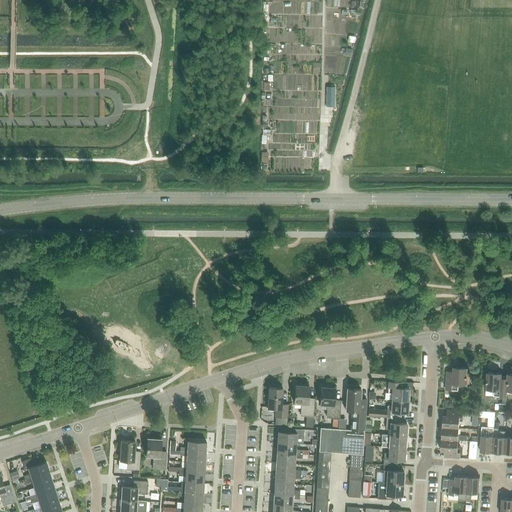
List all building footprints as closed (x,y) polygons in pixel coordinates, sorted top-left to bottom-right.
[(326,86),(326,107),(334,107),(334,87),(326,86)] [(282,88),(281,104),(289,104),(290,88),(282,88)] [(285,117),(285,104),(276,104),(276,116),(285,117)] [(264,138),(273,139),(273,129),(264,128),(264,138)] [(468,368),(453,367),(453,371),(447,371),(445,389),(458,390),(459,384),(467,385),(468,368)] [(487,372),(486,389),(494,390),(494,396),(506,397),(507,391),(506,391),(507,378),(501,378),(501,376),(501,373),(487,372)] [(392,400),(408,401),(409,388),(402,388),(402,382),(389,381),(388,393),(392,393),(392,400)] [(301,415),(306,416),(305,427),(312,427),(313,416),(314,399),(308,398),(309,386),(295,385),(294,403),(301,403),(301,415)] [(275,416),(275,424),(286,425),(287,417),(288,405),(281,404),(283,388),(269,387),(267,407),(275,408),(275,416)] [(326,417),(339,418),(340,401),(334,400),(335,388),(321,387),(320,405),(327,405),(326,417)] [(347,388),(345,410),(351,411),(350,430),(364,430),(365,415),(366,399),(360,399),(361,389),(347,388)] [(408,401),(392,400),(391,405),(387,405),(387,410),(368,409),(368,416),(386,417),(400,418),(400,413),(407,413),(408,401)] [(443,414),(443,427),(459,428),(459,421),(463,421),(463,410),(447,409),(447,415),(443,414)] [(481,411),(481,413),(482,414),(482,417),(488,417),(487,427),(493,427),(494,418),(495,412),(481,411)] [(386,417),(385,428),(390,429),(389,435),(406,436),(407,424),(399,423),(400,418),(386,417)] [(493,427),(489,427),(488,427),(482,426),(480,451),(492,452),(494,427),(493,427)] [(341,453),(342,429),(321,427),(319,451),(331,452),(341,453)] [(459,428),(443,427),(442,439),(458,440),(467,440),(467,436),(458,435),(459,428)] [(494,427),(492,452),(504,453),(506,431),(498,431),(499,428),(494,427)] [(278,432),(277,442),(296,444),(303,444),(304,429),(293,429),(280,428),(280,432),(278,432)] [(342,429),(341,453),(350,453),(362,454),(363,445),(364,432),(364,430),(350,430),(342,429)] [(381,442),(381,447),(388,447),(405,449),(406,436),(389,435),(389,443),(381,442)] [(165,469),(166,452),(160,451),(161,439),(147,438),(146,456),(153,456),(153,468),(165,469)] [(458,440),(442,439),(441,451),(444,452),(444,457),(460,458),(461,447),(457,447),(458,440)] [(119,440),(118,450),(120,450),(119,460),(119,468),(126,469),(139,470),(140,456),(134,456),(134,451),(135,441),(121,440),(119,440)] [(180,451),(205,453),(206,442),(187,441),(187,447),(180,447),(180,451)] [(277,442),(276,453),(301,454),(302,450),(295,449),(296,444),(277,442)] [(383,459),(383,465),(397,466),(397,460),(404,461),(405,449),(388,447),(388,453),(384,453),(383,459)] [(205,453),(180,451),(180,452),(170,451),(169,454),(186,456),(186,462),(205,463),(205,453)] [(319,451),(316,488),(328,488),(331,452),(319,451)] [(276,453),(276,463),(295,464),(295,458),(302,458),(302,454),(276,453)] [(350,453),(349,478),(361,479),(362,454),(350,453)] [(25,479),(49,472),(46,462),(40,464),(37,456),(22,461),(24,469),(28,468),(30,473),(23,476),(17,478),(18,482),(25,479)] [(205,463),(186,462),(185,468),(179,467),(178,471),(204,473),(205,463)] [(276,463),(275,473),(301,475),(301,470),(294,470),(295,464),(276,463)] [(382,482),(382,483),(386,483),(403,485),(403,471),(396,471),(397,466),(383,465),(383,470),(382,472),(382,482)] [(204,473),(178,471),(178,475),(185,476),(185,482),(203,483),(204,473)] [(49,472),(25,479),(26,483),(33,481),(34,487),(52,482),(49,472)] [(275,473),(274,483),(293,484),(294,478),(300,478),(301,475),(275,473)] [(0,496),(3,505),(15,501),(10,485),(4,487),(0,474),(0,496)] [(448,497),(448,500),(458,500),(466,501),(467,476),(455,475),(455,479),(449,479),(448,495),(448,497)] [(467,476),(466,501),(470,501),(471,493),(479,493),(480,477),(467,476)] [(361,479),(349,478),(347,497),(359,498),(361,479)] [(136,500),(136,493),(146,494),(147,481),(133,480),(132,487),(122,486),(121,499),(136,500)] [(52,482),(34,487),(36,493),(30,495),(31,499),(55,491),(52,482)] [(168,486),(167,491),(177,492),(203,493),(203,483),(185,482),(181,482),(181,487),(168,486)] [(274,483),(274,493),(299,495),(300,491),(293,490),(293,484),(274,483)] [(378,489),(377,499),(385,499),(386,495),(393,496),(402,496),(403,485),(386,483),(386,489),(378,489)] [(316,488),(314,511),(326,511),(328,488),(316,488)] [(31,499),(19,503),(20,507),(32,503),(39,501),(40,507),(58,501),(55,491),(31,499)] [(203,493),(177,492),(177,496),(184,496),(183,502),(202,504),(203,493)] [(274,493),(273,503),(292,505),(292,499),(299,499),(299,495),(274,493)] [(511,511),(511,499),(501,498),(500,511),(511,511)] [(121,499),(119,511),(145,511),(146,501),(136,500),(121,499)] [(58,501),(40,507),(42,511),(57,511),(61,511),(58,501)] [(168,508),(168,511),(173,511),(201,511),(202,504),(183,502),(183,508),(176,508),(168,508)] [(273,503),(272,511),(308,511),(298,511),(291,511),(292,505),(273,503)]
